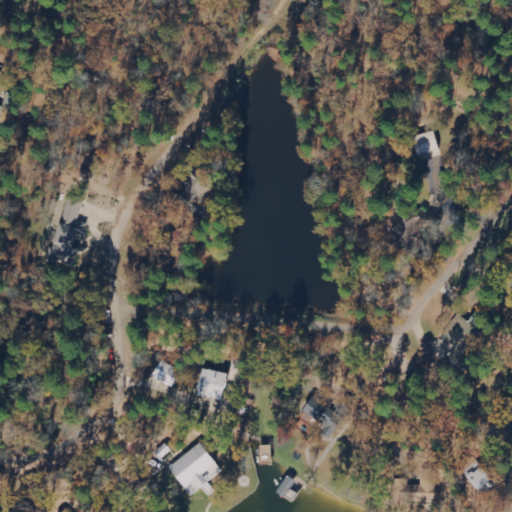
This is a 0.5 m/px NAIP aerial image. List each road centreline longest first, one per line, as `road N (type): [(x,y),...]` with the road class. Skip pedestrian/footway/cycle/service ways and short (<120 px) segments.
road 1 (residential): [(276,0),(115,221),(132,388),(108,425),(14,452),(0,443)]
road 2 (residential): [(511,197),(405,323),(335,315)]
